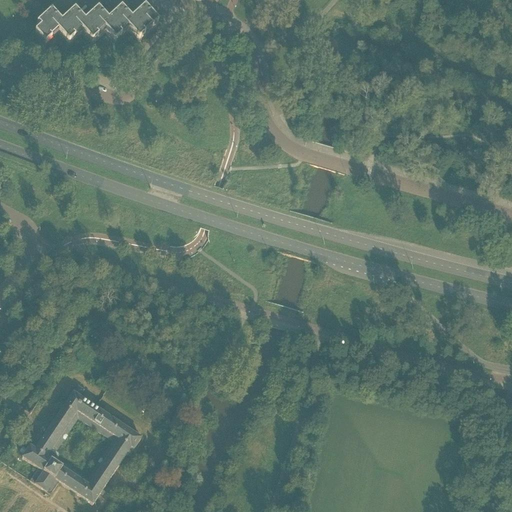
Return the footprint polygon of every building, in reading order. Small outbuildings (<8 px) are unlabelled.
[(145,7),(131,19),(135,24),(129,29),(138,40),(158,22),(145,7)] [(121,8),(108,20),(111,24),(105,30),(115,41),(129,29),(135,24),(131,19),(121,8)] [(98,9),(84,21),(88,26),(82,31),(91,42),(105,30),(111,24),(108,20),(98,9)] [(74,10),(61,22),(65,27),(58,32),(68,43),(82,31),(88,26),(84,21),(74,10)] [(65,27),(61,22),(51,11),(36,24),(37,25),(38,25),(40,28),(35,33),(45,44),(58,32),(65,27)] [(21,459),(37,470),(29,482),(50,496),(58,483),(92,506),(130,449),(133,451),(141,440),(79,398),(84,391),(77,387),(34,451),(29,448),(27,451),(22,448),(19,452),(24,456),(21,459)]
